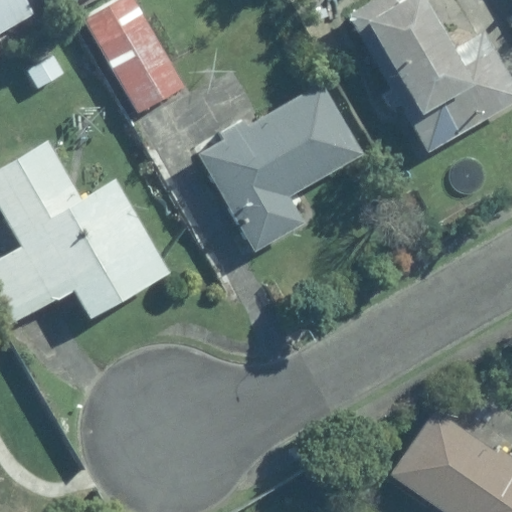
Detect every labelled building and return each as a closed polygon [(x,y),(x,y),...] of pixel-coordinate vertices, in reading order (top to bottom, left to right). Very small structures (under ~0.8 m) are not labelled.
[(0,0),(0,25),(25,10),(18,0),(0,0)] [(134,0),(118,0),(85,18),(140,114),(184,89),(134,0)] [(423,0),(380,0),(350,18),(429,152),(511,103),(511,80),(485,35),(455,52),(423,0)] [(226,142),(202,155),(254,249),(302,223),(287,195),(361,154),(322,86),(250,126),(246,118),(221,132),(226,142)] [(0,212),(19,246),(0,256),(0,307),(9,324),(75,287),(91,315),(167,272),(115,182),(82,200),(48,140),(0,167),(0,212)] [(511,511),(511,465),(436,413),(393,475),(447,511),(511,511)]
